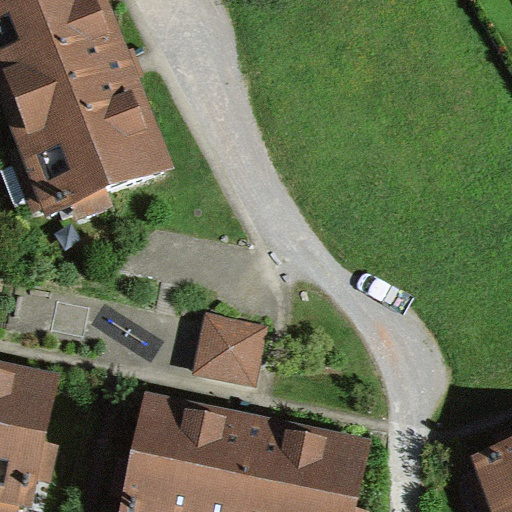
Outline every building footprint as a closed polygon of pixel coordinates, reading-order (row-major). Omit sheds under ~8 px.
[(107,0),(0,0),(0,101),(47,218),(175,166),(107,0)] [(199,372),(259,383),(270,324),(209,313),(199,372)] [(0,511),(18,511),(19,507),(32,509),(61,372),(0,359),(0,511)] [(353,511),(369,436),(145,391),(120,511),(353,511)] [(492,511),(511,511),(511,442),(473,456),(492,511)]
